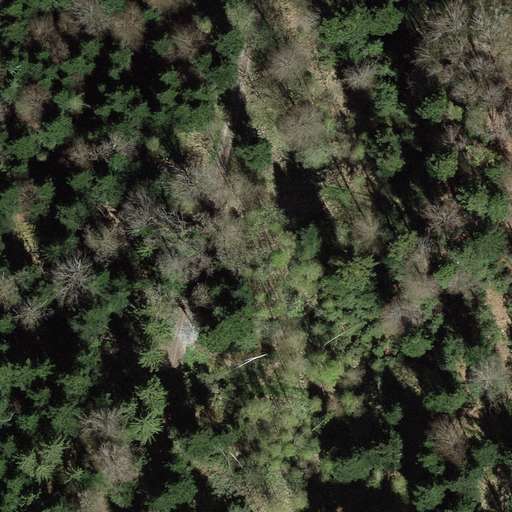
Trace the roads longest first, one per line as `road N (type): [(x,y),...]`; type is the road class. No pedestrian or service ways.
road 1 (track): [(249,0),(137,511)]
road 2 (track): [(140,495),(0,494)]
